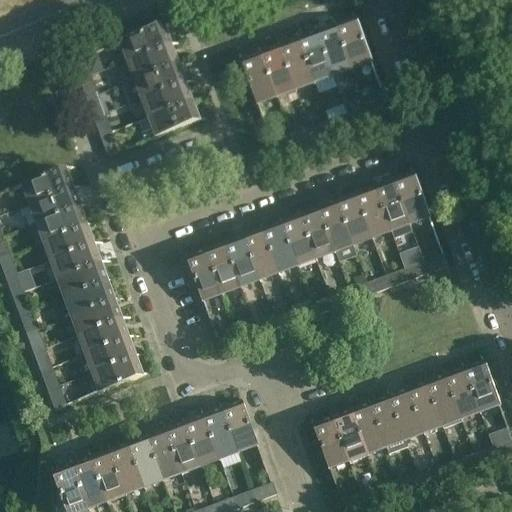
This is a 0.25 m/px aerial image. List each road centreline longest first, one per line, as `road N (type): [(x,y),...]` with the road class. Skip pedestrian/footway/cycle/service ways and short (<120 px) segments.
road 1 (residential): [(307,511),(255,378),(237,367),(194,368),(175,353),(135,243)]
road 2 (residential): [(135,243),(114,185),(218,146),(240,206)]
road 3 (residential): [(511,338),(439,135)]
road 4 (residential): [(240,206),(439,135)]
road 5 (residential): [(439,135),(390,0)]
